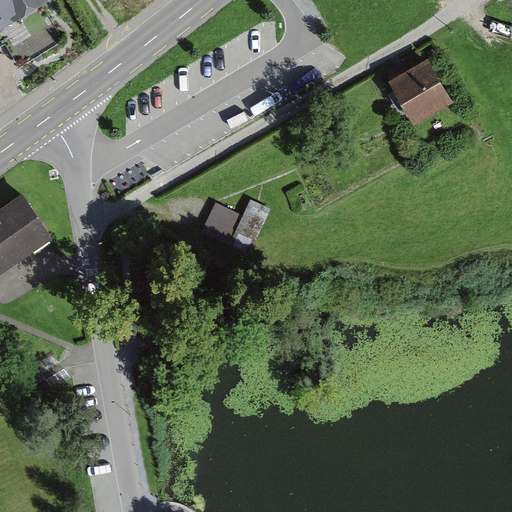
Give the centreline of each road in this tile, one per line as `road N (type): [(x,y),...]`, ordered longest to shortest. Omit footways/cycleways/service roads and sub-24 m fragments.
road 1 (residential): [(135,511),(75,162),(49,118)]
road 2 (secondary): [(203,0),(49,118)]
